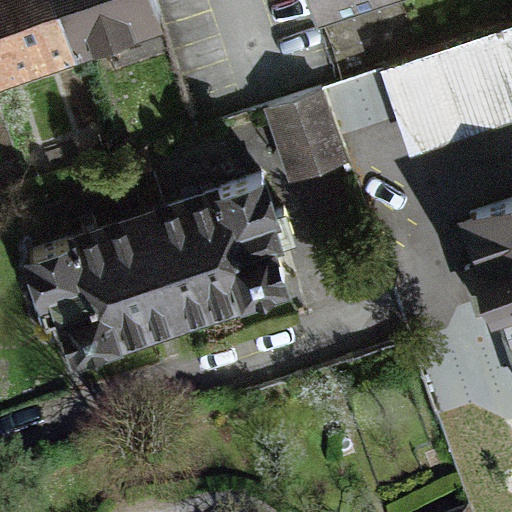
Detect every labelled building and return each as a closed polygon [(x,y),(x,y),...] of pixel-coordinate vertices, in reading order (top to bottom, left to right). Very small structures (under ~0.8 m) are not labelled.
[(41,0),(0,0),(0,61),(55,45),(41,0)] [(159,13),(154,0),(41,0),(55,45),(159,13)] [(377,0),(304,0),(312,22),(377,0)] [(333,169),(311,91),(265,104),(287,182),(333,169)] [(295,278),(258,171),(60,238),(97,345),(156,325),(249,294),(295,278)] [(511,212),(467,227),(511,372),(511,212)]
